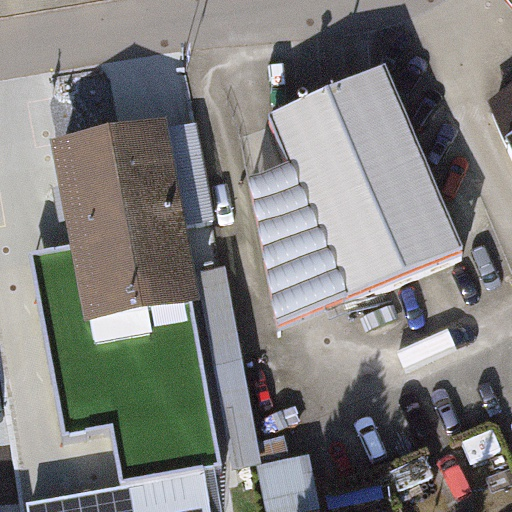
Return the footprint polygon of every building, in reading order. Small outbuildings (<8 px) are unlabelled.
[(511,0),(497,0),(511,17),(511,0)] [(387,76),(273,125),(352,311),(466,262),(387,76)] [(511,98),(492,113),(506,145),(504,147),(511,168),(511,98)] [(352,311),(273,125),(240,136),(281,336),(352,311)] [(198,126),(168,132),(187,231),(216,225),(198,126)] [(168,129),(54,150),(72,254),(31,262),(64,444),(113,435),(123,490),(204,475),(220,472),(191,310),(200,308),(187,231),(168,132),(168,129)] [(228,271),(199,276),(235,475),(259,471),(264,470),(228,271)] [(264,470),(259,471),(268,511),(317,511),(322,511),(311,460),(264,470)] [(123,490),(27,507),(28,511),(211,511),(204,475),(123,490)] [(329,501),(331,511),(341,511),(386,503),(383,490),(329,501)]
